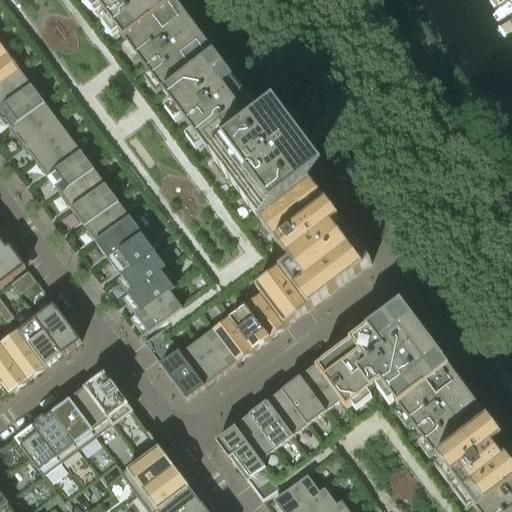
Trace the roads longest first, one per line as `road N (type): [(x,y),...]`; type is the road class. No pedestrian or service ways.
road 1 (secondary): [(277,0),(405,165),(511,326)]
road 2 (residential): [(407,278),(200,0)]
road 3 (secondary): [(511,277),(304,0)]
road 4 (residential): [(180,441),(407,278)]
road 5 (unknown): [(511,197),(364,0)]
road 6 (residential): [(108,346),(0,196)]
road 7 (residential): [(407,278),(511,416)]
road 8 (residential): [(0,427),(108,346)]
